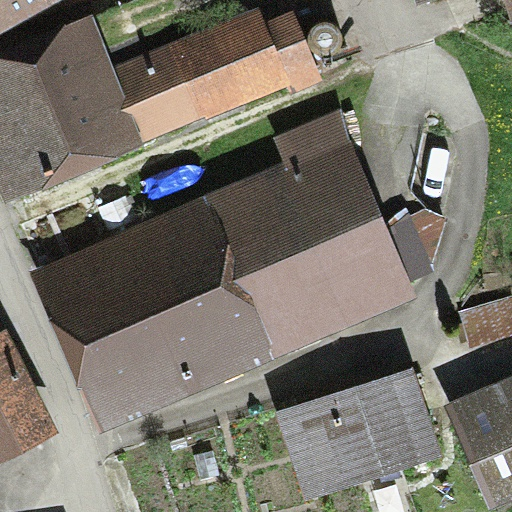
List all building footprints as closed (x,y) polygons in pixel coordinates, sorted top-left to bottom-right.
[(0,0),(0,20),(38,0),(0,0)] [(136,136),(100,50),(86,17),(0,52),(0,148),(15,188),(136,136)] [(140,35),(100,50),(136,136),(283,75),(269,39),(261,20),(173,56),(170,50),(149,59),(140,35)] [(269,39),(283,75),(288,87),(316,75),(296,27),(269,39)] [(45,273),(106,414),(400,289),(353,179),(350,151),(340,118),(307,128),(316,156),(45,273)] [(464,314),(471,338),(511,326),(511,315),(508,301),(464,314)] [(0,449),(46,424),(2,335),(0,335),(0,449)] [(297,409),(322,484),(433,449),(408,373),(297,409)] [(489,496),(511,485),(511,381),(450,408),(489,496)]
